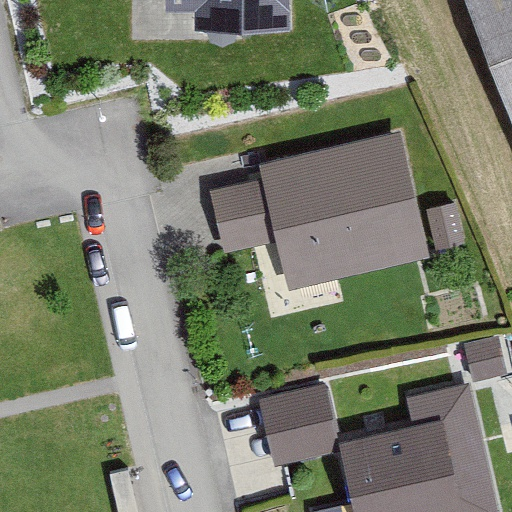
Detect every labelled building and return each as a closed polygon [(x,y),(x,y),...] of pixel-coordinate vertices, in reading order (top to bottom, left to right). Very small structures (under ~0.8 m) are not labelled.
[(291,0),(171,0),(172,8),(200,6),(201,32),(293,27),(291,0)] [(511,0),(457,0),(511,138),(511,0)] [(404,122),(202,165),(221,253),(277,241),(287,288),(433,257),(404,122)] [(410,421),(347,431),(359,511),(497,511),(477,377),(404,388),(410,421)] [(326,387),(262,398),(275,470),(339,458),(326,387)]
